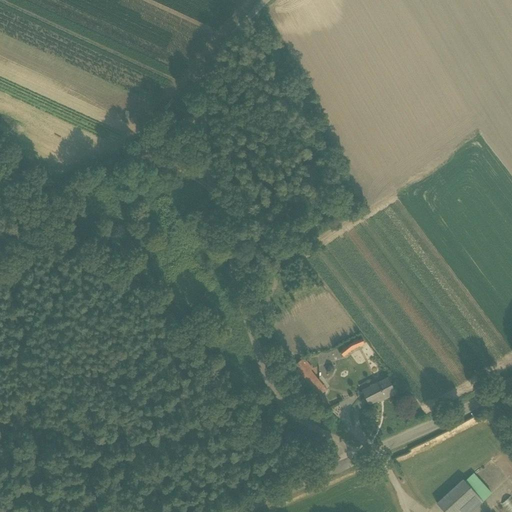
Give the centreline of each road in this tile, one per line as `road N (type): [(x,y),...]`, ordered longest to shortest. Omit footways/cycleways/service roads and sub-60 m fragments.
road 1 (unclassified): [(352,462),(278,402),(242,307),(210,181),(208,81),(221,50),(265,0)]
road 2 (unclassified): [(379,451),(511,381)]
road 3 (unclassified): [(236,511),(352,462)]
